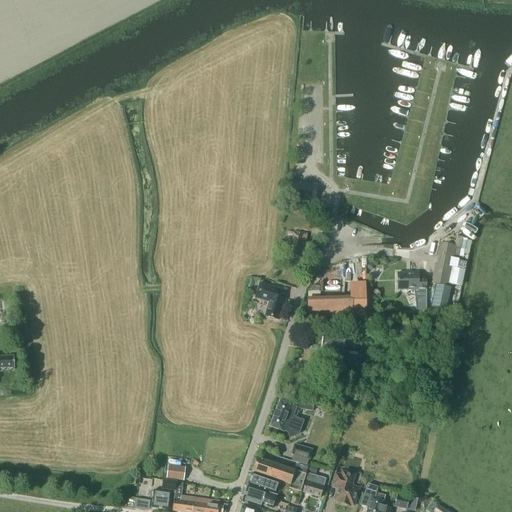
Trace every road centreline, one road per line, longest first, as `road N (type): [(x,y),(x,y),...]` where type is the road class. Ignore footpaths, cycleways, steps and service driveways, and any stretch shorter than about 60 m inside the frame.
road 1 (residential): [(230,511),(296,302),(314,268),(345,248)]
road 2 (unclassified): [(124,511),(0,494)]
